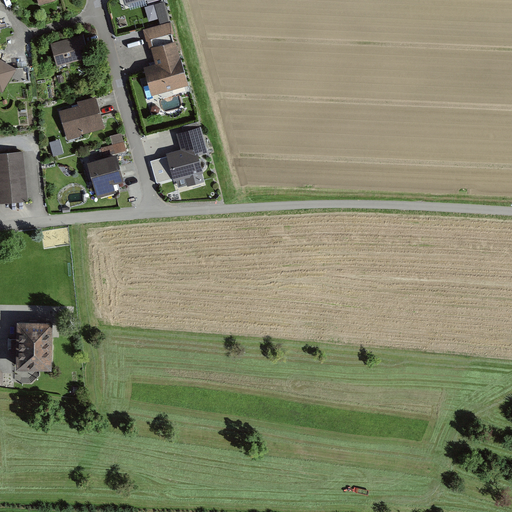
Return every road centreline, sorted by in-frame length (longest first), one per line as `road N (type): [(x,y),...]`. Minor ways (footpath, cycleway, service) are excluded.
road 1 (residential): [(155,211),(351,203),(511,212)]
road 2 (residential): [(95,0),(155,211)]
road 3 (residential): [(0,227),(155,211)]
